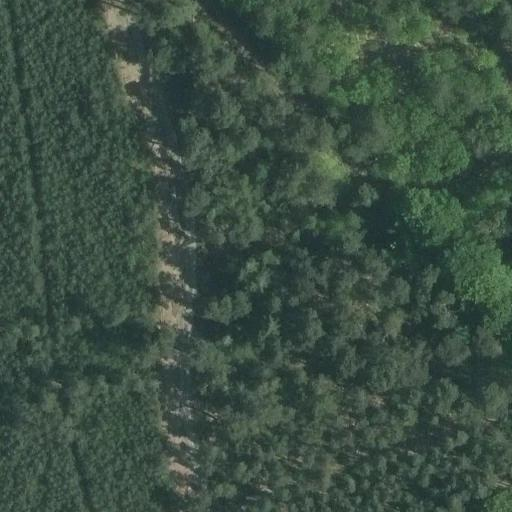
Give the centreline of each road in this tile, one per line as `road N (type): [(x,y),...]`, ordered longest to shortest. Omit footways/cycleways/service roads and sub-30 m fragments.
road 1 (track): [(207,511),(182,395),(182,186),(126,0)]
road 2 (track): [(206,0),(511,339)]
road 3 (track): [(226,511),(511,407)]
road 4 (track): [(395,201),(511,153)]
